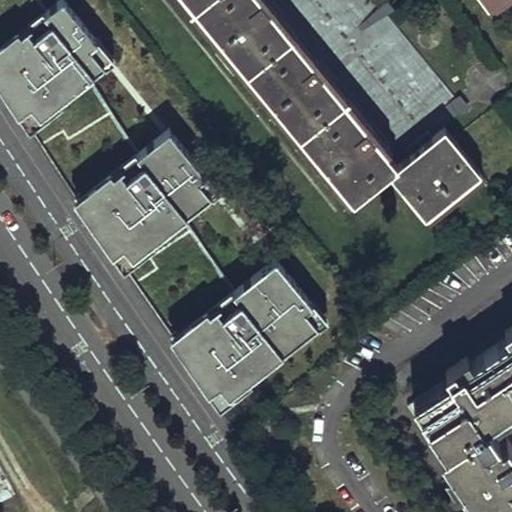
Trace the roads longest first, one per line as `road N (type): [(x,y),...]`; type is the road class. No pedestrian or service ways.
road 1 (secondary): [(260,511),(0,138)]
road 2 (secondary): [(0,216),(205,511)]
